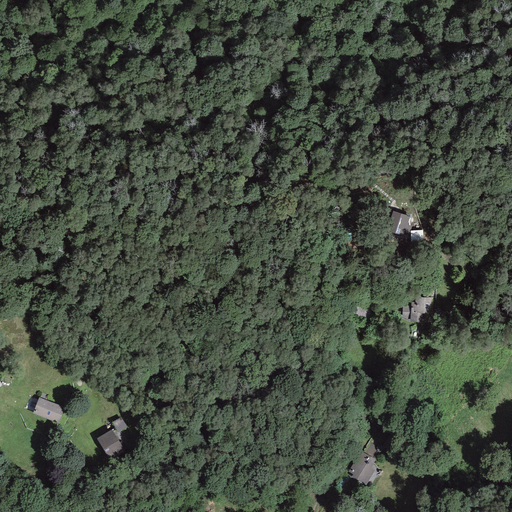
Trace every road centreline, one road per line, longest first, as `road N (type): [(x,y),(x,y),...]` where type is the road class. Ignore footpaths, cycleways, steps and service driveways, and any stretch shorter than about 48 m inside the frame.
road 1 (motorway): [(427,0),(294,255),(186,511)]
road 2 (motorway): [(308,511),(386,310),(511,35)]
road 3 (track): [(315,511),(348,454),(353,411),(333,364),(255,307),(263,250),(279,220),(273,184)]
road 4 (track): [(255,307),(97,371)]
